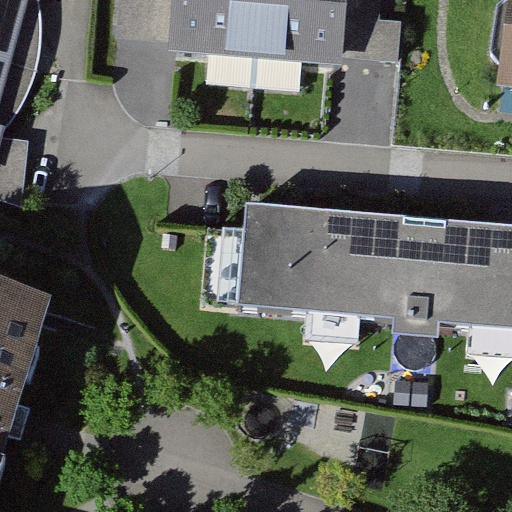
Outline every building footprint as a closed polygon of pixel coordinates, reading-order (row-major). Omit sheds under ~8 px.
[(44,0),(0,0),(0,182),(2,183),(44,0)] [(345,0),(175,0),(171,47),(339,63),(345,0)] [(511,0),(510,0),(498,90),(511,92),(511,0)] [(511,240),(250,218),(242,316),(511,338),(511,240)] [(0,511),(0,448),(34,312),(0,301),(0,511)]
